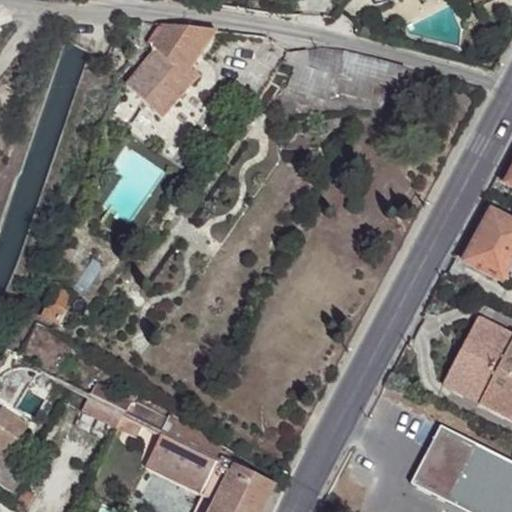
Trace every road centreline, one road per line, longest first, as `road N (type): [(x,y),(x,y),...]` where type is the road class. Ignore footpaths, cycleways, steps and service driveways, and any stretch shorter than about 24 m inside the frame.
road 1 (residential): [(511,91),(340,39),(43,7)]
road 2 (tertiary): [(511,99),(296,511)]
